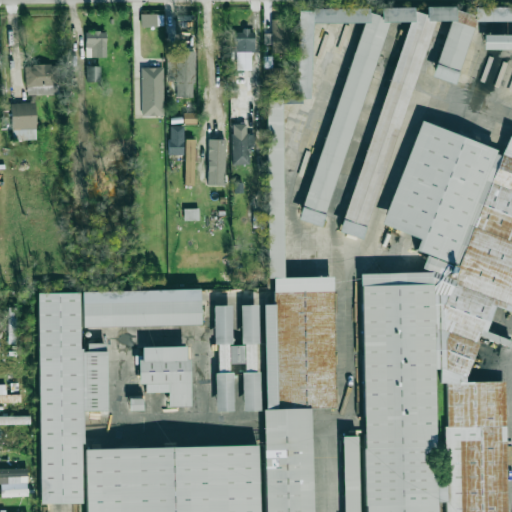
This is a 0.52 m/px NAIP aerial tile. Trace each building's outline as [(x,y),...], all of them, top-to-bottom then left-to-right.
[(511,8),(267,10),(269,447),(85,448),(85,511),(320,511),(319,277),(282,277),(281,102),(311,102),(310,23),(373,23),(289,214),(311,224),(399,21),(419,21),(330,226),(351,236),(445,21),(453,21),(429,74),(451,83),(478,21),(511,21),(511,8)] [(163,14),(140,14),(140,26),(163,27),(163,14)] [(106,31),(85,32),(85,58),(106,57),(106,31)] [(251,70),(250,53),(254,53),(254,31),(234,31),(235,70),(251,70)] [(511,34),(482,35),(483,50),(511,49),(511,34)] [(194,51),(166,51),(167,81),(175,81),(175,97),(194,97),(194,51)] [(26,95),(59,94),(58,64),(25,64),(26,95)] [(99,82),(99,66),(86,66),(86,82),(99,82)] [(162,67),(140,68),(141,116),(164,115),(162,67)] [(12,140),(36,140),(35,103),(10,103),(12,140)] [(364,511),(437,511),(437,505),(438,501),(445,503),(445,511),(506,511),(505,381),(470,382),(466,381),(479,337),(494,341),(494,334),(486,332),(493,307),(511,312),(511,140),(506,139),(503,149),(415,123),(384,227),(419,237),(415,250),(426,254),(422,269),(361,273),(364,511)] [(245,124),(231,124),(232,165),(249,165),(249,152),(254,152),(254,134),(246,134),(245,124)] [(168,126),(169,155),(184,154),(183,126),(168,126)] [(193,185),(195,139),(185,139),(184,185),(193,185)] [(225,139),(207,139),(207,185),(224,185),(225,139)] [(82,327),(200,325),(199,289),(81,291),(82,327)] [(39,504),(82,503),(81,411),(106,411),(105,343),(80,343),(80,292),(37,293),(39,504)] [(231,305),(214,306),(215,370),(229,370),(228,345),(231,345),(231,305)] [(256,305),(240,305),(241,346),(229,346),(230,364),(242,363),(242,411),(258,410),(256,305)] [(7,344),(16,344),(17,308),(8,307),(7,344)] [(168,407),(190,406),(190,358),(186,358),(185,346),(139,347),(139,384),(144,384),(145,393),(167,392),(168,407)] [(233,411),(232,372),(214,373),(215,411),(233,411)] [(0,402),(20,402),(19,394),(5,395),(5,385),(0,384),(0,402)] [(142,408),(142,398),(129,399),(129,408),(142,408)] [(29,416),(0,416),(0,424),(29,424),(29,416)] [(358,511),(357,436),(341,436),(342,511),(358,511)] [(26,468),(0,468),(0,483),(27,483),(26,468)] [(0,490),(1,498),(17,496),(17,489),(0,490)]
